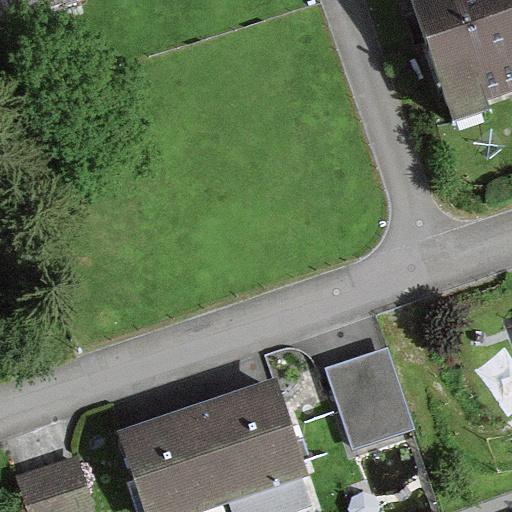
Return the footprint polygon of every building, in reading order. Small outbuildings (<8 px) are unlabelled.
[(511,0),(405,0),(442,109),(511,85),(511,0)] [(295,468),(269,393),(195,418),(222,500),(226,499),(230,511),(285,511),(305,506),(294,476),(297,475),(295,468)] [(349,450),(407,431),(398,407),(341,426),(349,450)] [(179,511),(188,511),(222,500),(195,418),(120,443),(143,511),(163,511),(178,507),(179,511)] [(87,511),(72,466),(44,475),(55,511),(87,511)] [(24,511),(55,511),(44,475),(15,485),(24,511)]
